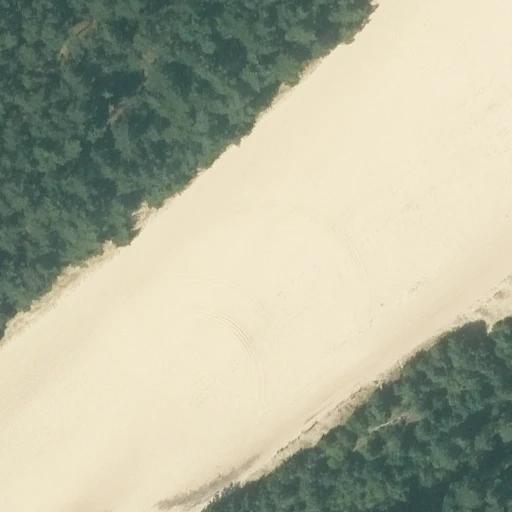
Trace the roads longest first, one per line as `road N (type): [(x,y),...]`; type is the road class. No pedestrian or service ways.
road 1 (track): [(511,120),(138,415),(0,508)]
road 2 (track): [(57,511),(138,415)]
